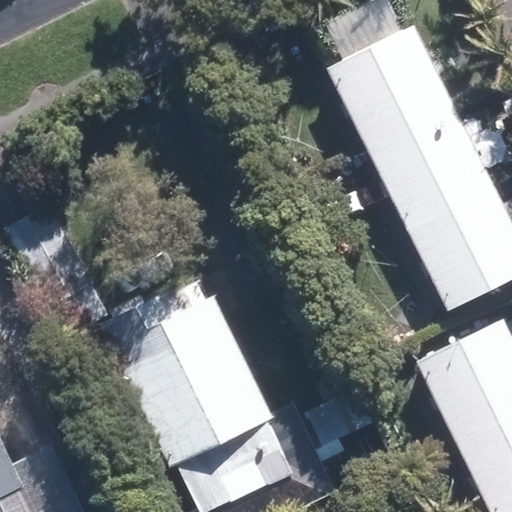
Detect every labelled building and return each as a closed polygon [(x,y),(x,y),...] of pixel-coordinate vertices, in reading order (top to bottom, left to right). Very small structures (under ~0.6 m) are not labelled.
[(511,268),(511,224),(410,19),(323,62),(441,304),(511,268)] [(103,305),(49,195),(4,218),(42,294),(32,300),(48,332),(103,305)] [(175,301),(163,278),(91,312),(161,456),(168,453),(195,507),(260,475),(248,450),(272,438),(257,410),(264,406),(207,285),(175,301)] [(511,511),(511,340),(499,314),(410,357),(485,511),(511,511)] [(315,439),(369,414),(350,376),(298,402),(315,439)] [(0,483),(17,475),(0,441),(0,483)]
